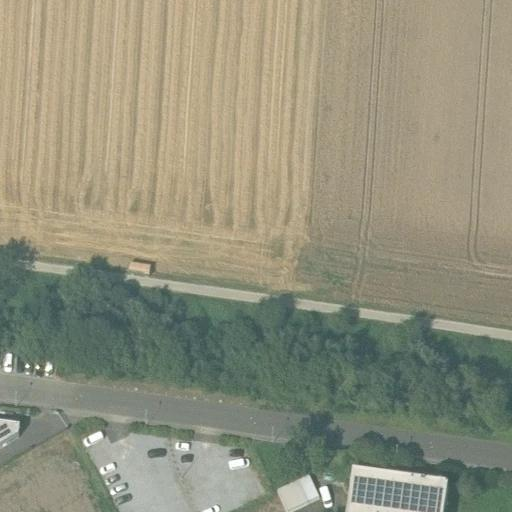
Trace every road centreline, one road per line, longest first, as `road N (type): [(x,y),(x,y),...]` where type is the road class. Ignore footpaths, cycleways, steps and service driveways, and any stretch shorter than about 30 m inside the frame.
road 1 (track): [(0,260),(511,336)]
road 2 (unclassified): [(511,458),(0,385)]
